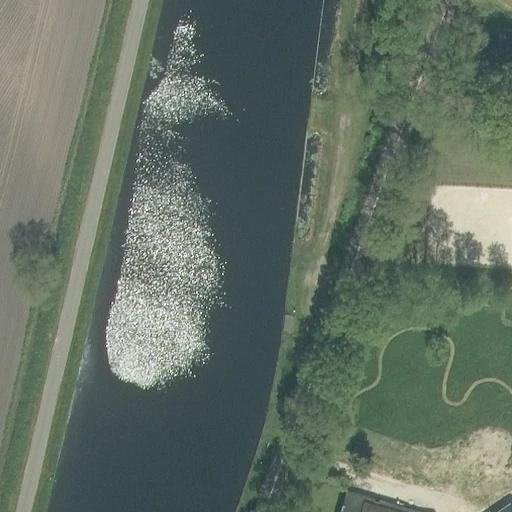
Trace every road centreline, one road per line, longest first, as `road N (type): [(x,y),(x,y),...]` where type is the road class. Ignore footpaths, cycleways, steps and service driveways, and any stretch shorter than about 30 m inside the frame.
road 1 (unclassified): [(263,511),(449,0)]
road 2 (unclassified): [(22,511),(141,0)]
